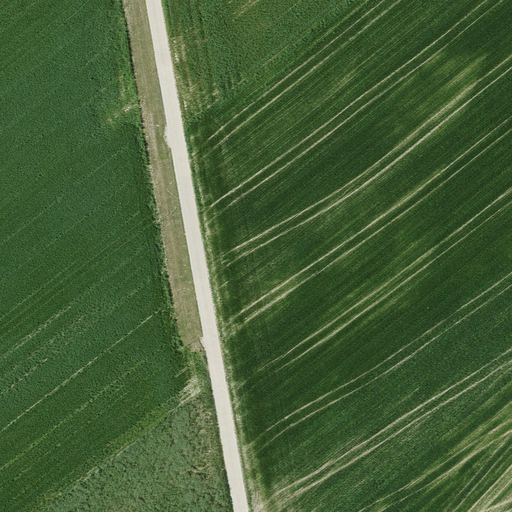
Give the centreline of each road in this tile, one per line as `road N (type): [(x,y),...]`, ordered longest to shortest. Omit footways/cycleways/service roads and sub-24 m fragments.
road 1 (track): [(242,511),(154,0)]
road 2 (motorway): [(511,171),(215,511)]
road 3 (motorway): [(328,511),(511,301)]
